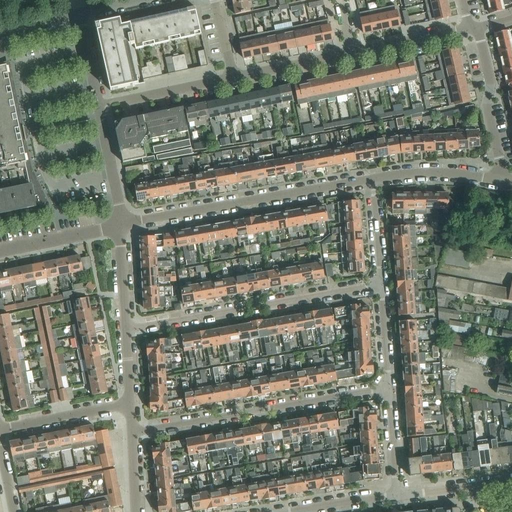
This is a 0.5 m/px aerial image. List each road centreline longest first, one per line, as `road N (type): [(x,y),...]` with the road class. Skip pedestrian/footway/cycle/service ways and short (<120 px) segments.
road 1 (residential): [(131,433),(390,383)]
road 2 (residential): [(384,283),(127,329)]
road 3 (residential): [(375,178),(120,224)]
road 4 (residential): [(498,180),(476,27)]
road 5 (residential): [(98,107),(232,78)]
road 6 (residential): [(0,431),(129,404)]
road 7 (residential): [(498,180),(445,173),(375,178)]
road 8 (residential): [(232,78),(352,53)]
road 9 (residential): [(120,224),(0,249)]
